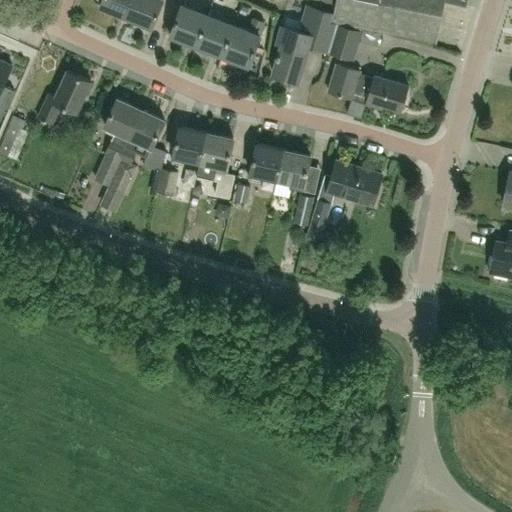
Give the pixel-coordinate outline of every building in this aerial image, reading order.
[(126,14),(131,0),(101,0),(99,4),(126,14)] [(131,0),(126,14),(151,25),(161,0),(131,0)] [(336,0),(333,19),(362,25),(436,41),(445,0),(442,0),(336,0)] [(170,32),(196,42),(208,13),(181,3),(170,32)] [(336,22),(331,20),(333,12),(309,4),(309,5),(318,9),(313,24),(304,20),(301,29),(284,23),(279,41),(282,42),(280,50),(279,50),(277,55),(278,55),(273,71),(298,79),(307,49),(309,43),(327,49),(336,22)] [(196,42),(222,52),(234,23),(208,13),(196,42)] [(234,23),(222,52),(249,63),(260,33),(259,33),(264,19),(254,15),(249,29),(234,23)] [(352,57),(358,40),(361,30),(336,22),(327,49),(352,57)] [(0,58),(0,109),(4,111),(14,89),(3,85),(5,80),(12,64),(7,62),(1,59),(0,58)] [(352,96),(366,100),(366,102),(383,107),(384,104),(401,109),(409,84),(374,73),(373,76),(359,72),(360,69),(337,62),(328,90),(352,97),(352,96)] [(77,111),(91,79),(68,69),(56,95),(49,92),(38,116),(53,123),(61,105),(77,111)] [(96,176),(113,184),(121,166),(116,164),(141,107),(117,96),(105,123),(117,129),(113,138),(112,137),(106,150),(107,150),(96,176)] [(148,155),(153,145),(165,117),(141,107),(116,164),(121,166),(113,184),(125,189),(137,163),(132,161),(137,149),(147,154),(147,155),(148,155)] [(185,156),(200,159),(207,130),(181,125),(180,124),(172,160),(184,163),(185,156)] [(24,128),(12,154),(21,158),(33,132),(24,128)] [(207,130),(200,159),(197,173),(215,176),(216,169),(226,171),(234,135),(233,135),(232,136),(207,130)] [(262,173),(277,177),(283,148),(258,142),(257,141),(249,177),(260,180),(262,173)] [(283,148),(277,177),(292,180),(291,186),(302,189),(310,153),(309,153),(309,154),(283,148)] [(324,177),(318,197),(332,201),(335,190),(373,202),(382,172),(337,158),(330,179),(324,177)] [(174,194),(179,170),(161,167),(157,190),(174,194)] [(511,169),(510,169),(510,170),(504,202),(503,202),(503,203),(511,204),(511,169)] [(250,185),(238,182),(234,199),(246,201),(250,185)] [(102,212),(107,192),(97,190),(92,209),(102,212)] [(313,195),(301,193),(300,193),(294,220),(307,223),(313,195)] [(322,205),(317,226),(328,228),(332,207),(322,205)] [(206,245),(212,228),(198,223),(192,240),(206,245)] [(497,238),(491,267),(490,271),(511,275),(511,227),(508,241),(497,238)]
